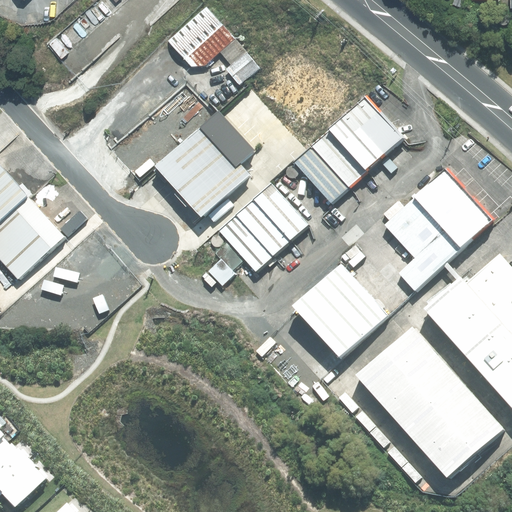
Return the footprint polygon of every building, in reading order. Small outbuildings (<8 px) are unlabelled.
[(207,8),(169,42),(194,70),(207,69),(238,41),(207,8)] [(249,54),(226,76),(239,90),(263,69),(249,54)] [(329,133),(294,167),(334,208),(367,175),(370,178),(407,142),(368,101),(332,136),(329,133)] [(251,172),(200,117),(144,169),(194,224),(251,172)] [(124,167),(138,180),(144,174),(129,160),(124,167)] [(0,257),(24,284),(71,241),(33,200),(37,198),(26,186),(24,189),(0,162),(0,257)] [(387,230),(417,264),(401,279),(418,298),(464,256),(465,257),(496,228),(448,175),(387,230)] [(273,186),(220,235),(259,277),(312,227),(273,186)] [(235,272),(243,265),(224,246),(203,266),(225,288),(238,275),(235,272)] [(511,269),(502,259),(467,289),(465,286),(455,295),(453,292),(432,311),(431,315),(511,406),(511,269)] [(298,318),(343,366),(391,322),(346,273),(298,318)] [(417,334),(360,384),(452,489),(509,439),(417,334)] [(331,365),(320,353),(305,366),(317,379),(331,365)] [(0,489),(15,506),(45,479),(34,467),(37,465),(20,446),(17,449),(0,430),(0,427),(3,425),(0,421),(0,489)] [(74,511),(67,503),(57,511),(74,511)]
